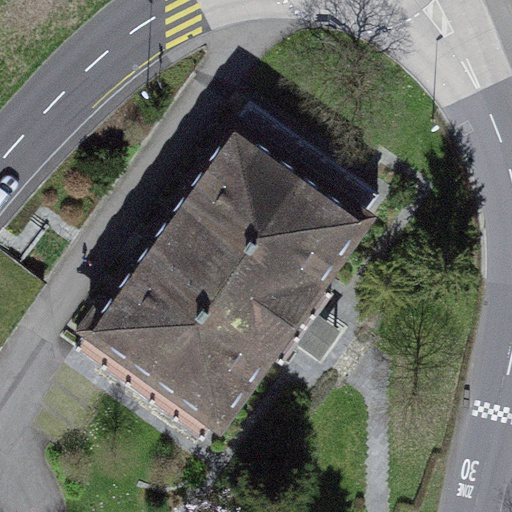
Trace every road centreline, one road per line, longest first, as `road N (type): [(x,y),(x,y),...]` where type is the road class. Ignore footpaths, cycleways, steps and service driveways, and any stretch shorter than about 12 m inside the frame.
road 1 (secondary): [(0,166),(114,47),(181,0)]
road 2 (tertiary): [(421,0),(489,102),(511,173)]
road 3 (tertiary): [(511,343),(475,511)]
